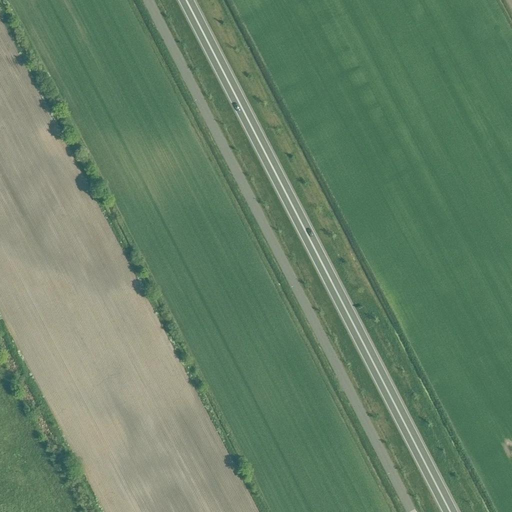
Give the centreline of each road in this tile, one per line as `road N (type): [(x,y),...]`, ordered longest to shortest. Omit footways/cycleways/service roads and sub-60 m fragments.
road 1 (trunk): [(449,511),(186,0)]
road 2 (unclassified): [(411,511),(148,0)]
